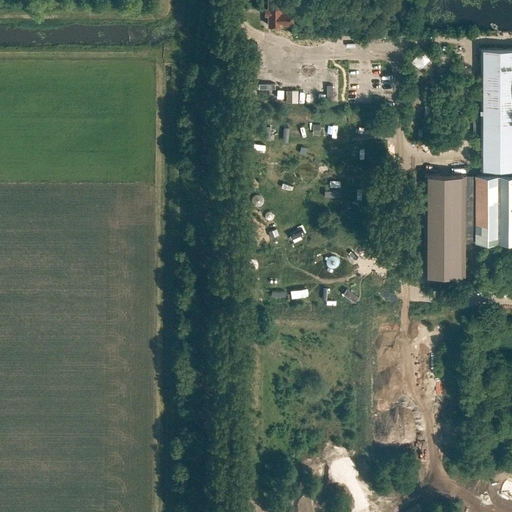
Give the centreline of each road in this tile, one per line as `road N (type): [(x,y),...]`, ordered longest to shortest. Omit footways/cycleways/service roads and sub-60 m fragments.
road 1 (track): [(184,55),(177,511)]
road 2 (track): [(450,300),(448,471)]
